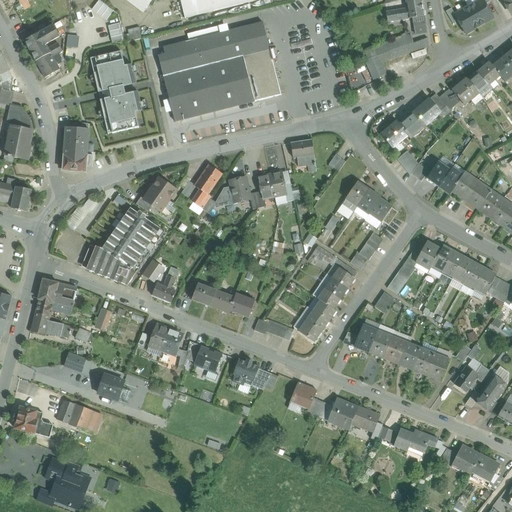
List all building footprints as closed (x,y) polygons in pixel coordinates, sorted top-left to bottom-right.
[(20,0),(19,1),(24,10),(31,6),(27,0),(20,0)] [(125,0),(143,13),(152,0),(125,0)] [(180,0),(183,12),(185,19),(186,19),(214,11),(214,12),(244,4),(242,0),(180,0)] [(405,0),(407,9),(386,12),(388,22),(413,18),(424,17),(421,0),(405,0)] [(480,0),(468,7),(480,26),(493,19),(485,5),(482,0),(480,0)] [(511,0),(502,0),(511,14),(511,12),(511,0)] [(100,1),(92,10),(106,22),(114,12),(100,1)] [(480,26),(468,7),(455,15),(458,21),(466,34),(480,26)] [(455,15),(451,9),(446,12),(453,24),(458,21),(455,15)] [(424,17),(413,18),(416,35),(427,33),(424,17)] [(189,42),(163,48),(164,49),(165,55),(161,56),(158,57),(169,100),(172,111),(175,122),(258,101),(246,56),(270,50),(263,23),(229,31),(223,33),(189,42)] [(120,24),(108,26),(112,44),(124,41),(122,33),(120,24)] [(53,26),(25,42),(45,78),(60,70),(53,57),(62,51),(58,44),(48,49),(46,45),(60,37),(53,26)] [(188,35),(189,42),(223,33),(221,26),(188,35)] [(139,28),(133,29),(136,41),(142,39),(139,28)] [(133,29),(128,30),(130,42),(136,41),(133,29)] [(128,31),(122,33),(124,41),(125,43),(130,42),(128,31)] [(66,47),(77,49),(79,37),(68,36),(66,47)] [(411,36),(386,44),(389,52),(413,44),(411,36)] [(413,44),(389,52),(392,60),(429,47),(428,39),(413,44)] [(386,44),(374,48),(377,56),(389,52),(386,44)] [(282,95),(270,50),(246,56),(258,101),(282,95)] [(109,119),(113,134),(139,128),(136,113),(143,112),(138,92),(126,95),(124,87),(136,85),(132,65),(125,67),(121,52),(95,58),(98,73),(94,74),(99,93),(103,92),(104,96),(105,100),(100,101),(105,120),(109,119)] [(389,52),(377,56),(381,64),(392,60),(389,52)] [(0,55),(0,83),(12,85),(13,79),(0,56),(0,55)] [(377,56),(365,60),(374,80),(386,75),(381,64),(377,56)] [(493,67),(500,76),(505,82),(511,76),(510,75),(511,73),(511,62),(506,56),(493,67)] [(490,63),(479,72),(489,85),(495,80),(500,76),(493,67),(490,63)] [(489,85),(479,72),(468,81),(478,94),(489,85)] [(467,79),(452,91),(464,106),(471,100),(478,94),(468,81),(467,79)] [(495,80),(489,85),(494,90),(500,85),(495,80)] [(0,83),(0,89),(1,90),(11,92),(11,91),(12,85),(0,83)] [(482,99),(494,90),(489,85),(478,94),(482,99)] [(11,92),(1,90),(0,95),(0,104),(11,107),(11,106),(14,92),(11,91),(11,92)] [(440,99),(446,106),(449,110),(459,102),(449,90),(440,99)] [(483,99),(482,99),(478,94),(471,100),(476,105),(483,99)] [(446,106),(440,99),(437,95),(432,99),(442,110),(446,106)] [(430,99),(414,112),(425,125),(426,125),(434,118),(435,119),(442,113),(440,112),(442,110),(432,99),(430,100),(430,99)] [(167,113),(172,111),(169,100),(164,102),(167,113)] [(11,106),(11,107),(10,112),(9,112),(7,122),(11,127),(5,155),(0,154),(0,160),(13,164),(14,158),(29,161),(32,148),(29,148),(32,131),(28,130),(30,122),(21,109),(11,106)] [(399,125),(408,136),(411,139),(410,138),(418,131),(419,132),(426,126),(426,125),(425,125),(414,112),(399,125)] [(408,136),(399,125),(397,122),(381,135),(392,148),(395,146),(401,141),(401,142),(408,136)] [(65,151),(87,152),(88,142),(89,130),(80,129),(66,128),(65,151)] [(312,141),(291,144),(293,158),(297,158),(314,155),(312,141)] [(401,141),(395,146),(400,151),(406,147),(401,142),(401,141)] [(494,161),(506,157),(502,148),(491,152),(494,161)] [(87,152),(65,151),(63,171),(86,173),(86,167),(87,155),(87,152)] [(407,152),(398,160),(402,165),(411,157),(407,152)] [(314,155),(297,158),(298,162),(305,167),(316,165),(314,155)] [(341,159),(336,155),(329,165),(334,168),(341,159)] [(411,157),(402,165),(406,169),(415,161),(411,157)] [(341,159),(334,168),(339,172),(346,162),(341,159)] [(415,161),(406,169),(411,176),(412,175),(418,165),(415,161)] [(438,162),(427,179),(439,188),(451,171),(438,162)] [(195,186),(194,187),(196,188),(200,190),(208,196),(208,195),(222,175),(209,165),(195,186)] [(418,165),(412,175),(417,179),(423,169),(418,165)] [(423,169),(417,179),(422,182),(428,172),(423,169)] [(461,178),(451,171),(439,188),(450,195),(452,192),(461,178)] [(282,173),(270,176),(275,197),(286,195),(284,185),(282,173)] [(478,185),(463,175),(461,178),(452,192),(466,202),(478,185)] [(191,180),(186,176),(179,186),(184,189),(191,180)] [(270,176),(258,178),(261,192),(263,200),(264,199),(275,197),(270,176)] [(246,178),(230,181),(232,188),(224,189),(216,205),(216,208),(250,200),(251,200),(249,194),(246,178)] [(176,191),(159,179),(152,189),(169,201),(176,191)] [(7,186),(0,183),(0,201),(13,204),(16,187),(15,187),(7,186)] [(194,187),(195,186),(189,183),(182,194),(189,198),(196,188),(194,187)] [(357,183),(342,204),(347,208),(351,202),(358,207),(369,191),(357,183)] [(286,195),(288,202),(294,201),(290,184),(284,185),(286,195)] [(478,185),(466,202),(478,210),(490,194),(478,185)] [(32,191),(16,187),(13,204),(11,209),(27,212),(32,191)] [(169,201),(152,189),(144,200),(152,206),(161,212),(169,201)] [(200,190),(192,202),(203,210),(210,200),(212,198),(208,195),(208,196),(200,190)] [(380,199),(369,191),(358,207),(369,215),(380,199)] [(261,192),(255,193),(259,209),(266,207),(264,199),(263,200),(261,192)] [(255,193),(249,194),(251,200),(250,200),(252,210),(259,209),(255,193)] [(490,194),(478,210),(491,219),(502,202),(490,194)] [(286,195),(275,197),(277,206),(288,202),(286,195)] [(80,206),(65,225),(74,232),(96,203),(90,198),(83,208),(80,206)] [(144,200),(141,198),(136,205),(148,213),(152,206),(144,200)] [(392,207),(380,199),(369,215),(381,223),(392,207)] [(210,200),(203,210),(208,213),(215,203),(210,200)] [(203,210),(192,202),(188,208),(200,216),(203,210)] [(358,207),(351,202),(347,208),(354,213),(358,207)] [(511,214),(511,209),(502,202),(491,219),(503,228),(511,214)] [(398,213),(392,208),(382,222),(389,227),(398,213)] [(164,232),(131,209),(126,216),(159,239),(164,232)] [(511,214),(503,228),(511,233),(511,214)] [(159,239),(126,216),(121,223),(155,246),(159,239)] [(333,216),(326,227),(332,230),(339,220),(333,216)] [(61,223),(57,229),(62,233),(66,226),(61,223)] [(155,246),(121,223),(117,230),(150,253),(155,246)] [(150,253),(117,230),(112,236),(145,259),(150,253)] [(304,243),(312,247),(317,238),(309,233),(304,243)] [(383,241),(373,234),(369,240),(379,247),(383,241)] [(145,259),(112,236),(107,243),(141,266),(145,259)] [(422,239),(409,258),(416,262),(427,243),(422,239)] [(379,247),(369,240),(366,245),(375,252),(379,247)] [(272,251),(283,254),(286,244),(275,241),(272,251)] [(141,266),(107,243),(102,250),(103,250),(116,260),(136,273),(141,266)] [(441,251),(427,243),(416,262),(416,263),(418,261),(431,268),(432,266),(441,251)] [(375,252),(366,245),(362,250),(372,256),(375,252)] [(318,246),(314,253),(318,256),(330,264),(335,258),(318,246)] [(93,255),(96,249),(91,247),(83,267),(88,269),(91,261),(89,260),(91,254),(93,255)] [(454,252),(443,247),(441,251),(432,266),(443,272),(454,252)] [(107,278),(116,260),(103,250),(102,250),(96,248),(96,249),(93,255),(91,254),(89,260),(91,261),(88,269),(87,270),(107,278)] [(372,256),(362,250),(359,254),(359,255),(367,260),(367,261),(369,262),(372,256)] [(454,252),(443,272),(454,278),(464,258),(454,252)] [(318,256),(314,253),(307,262),(312,265),(318,256)] [(367,260),(359,255),(359,254),(357,253),(354,258),(364,265),(367,261),(367,260)] [(364,265),(354,258),(350,264),(360,271),(364,265)] [(416,262),(409,258),(404,264),(414,271),(417,267),(414,265),(416,263),(416,262)] [(475,264),(464,258),(454,278),(459,281),(464,284),(475,264)] [(116,260),(107,278),(118,283),(127,286),(136,274),(136,273),(116,260)] [(347,266),(338,260),(334,265),(339,269),(339,268),(343,271),(347,266)] [(153,261),(142,275),(153,283),(163,268),(153,261)] [(414,271),(404,264),(401,269),(411,276),(414,271)] [(475,264),(464,284),(475,289),(485,270),(475,264)] [(339,269),(334,265),(327,275),(332,279),(339,269)] [(347,266),(343,271),(354,279),(358,273),(347,266)] [(443,272),(432,266),(431,268),(428,274),(439,280),(443,272)] [(179,271),(171,268),(168,276),(176,279),(176,278),(177,279),(179,275),(178,274),(179,271)] [(343,271),(339,268),(339,269),(332,279),(348,290),(355,279),(354,279),(343,271)] [(411,276),(401,269),(398,274),(407,281),(411,276)] [(485,270),(475,289),(485,295),(489,288),(495,277),(496,276),(485,270)] [(407,281),(398,274),(394,279),(404,286),(407,281)] [(320,285),(325,289),(332,279),(327,275),(320,285)] [(176,279),(168,276),(164,287),(172,290),(176,279)] [(495,277),(489,288),(495,291),(500,280),(495,277)] [(459,281),(454,278),(449,285),(460,291),(464,284),(459,281)] [(348,290),(332,279),(325,289),(341,300),(348,290)] [(404,286),(394,279),(391,284),(401,291),(404,286)] [(77,289),(58,284),(43,280),(39,300),(72,308),(77,289)] [(500,280),(495,291),(500,294),(506,283),(500,280)] [(511,286),(506,283),(500,294),(505,297),(511,286)] [(164,287),(157,284),(152,296),(171,304),(176,292),(172,290),(164,287)] [(217,291),(198,284),(192,300),(211,307),(217,291)] [(401,291),(391,284),(387,289),(397,296),(401,291)] [(464,284),(460,291),(471,297),(475,289),(464,284)] [(318,300),(325,289),(320,285),(312,296),(315,297),(318,300)] [(341,300),(325,289),(318,300),(320,301),(333,310),(334,310),(341,300)] [(235,298),(217,291),(211,307),(229,314),(236,295),(236,294),(235,298)] [(12,297),(0,293),(0,318),(6,320),(12,297)] [(394,300),(384,293),(381,298),(391,305),(394,300)] [(255,302),(236,295),(229,314),(230,314),(231,312),(249,318),(255,302)] [(320,301),(318,300),(315,297),(308,308),(313,311),(320,301)] [(391,305),(381,298),(378,303),(387,309),(391,305)] [(72,308),(39,300),(36,313),(50,317),(53,308),(71,313),(72,308)] [(333,310),(320,301),(313,311),(329,322),(336,312),(334,310),(333,310)] [(387,309),(378,303),(374,308),(384,314),(387,309)] [(306,322),(313,311),(308,308),(301,318),(306,322)] [(384,314),(374,308),(370,314),(380,320),(384,314)] [(108,311),(103,309),(98,320),(104,322),(108,311)] [(103,324),(101,330),(105,332),(112,313),(108,311),(104,322),(103,324)] [(329,322),(313,311),(306,322),(322,332),(329,322)] [(36,313),(35,313),(31,332),(46,336),(49,322),(50,317),(36,313)] [(306,322),(301,318),(293,328),(299,332),(306,322)] [(264,322),(259,320),(254,331),(260,333),(264,322)] [(276,324),(270,321),(269,324),(270,324),(266,333),(267,333),(272,335),(276,324)] [(64,325),(49,322),(46,336),(47,334),(61,337),(64,325)] [(269,324),(264,322),(260,333),(266,336),(267,333),(266,333),(270,324),(269,324)] [(322,332),(306,322),(299,332),(314,343),(322,332)] [(282,326),(276,324),(272,335),(277,337),(282,326)] [(71,327),(64,325),(61,337),(68,339),(71,327)] [(170,331),(157,326),(149,346),(162,351),(170,331)] [(288,328),(282,326),(277,337),(283,339),(288,328)] [(378,332),(363,326),(354,348),(369,353),(377,334),(378,332)] [(377,334),(391,340),(395,332),(380,326),(378,332),(377,334)] [(511,337),(511,331),(506,327),(506,328),(506,327),(503,331),(511,338),(511,337)] [(294,331),(288,328),(283,339),(290,342),(294,331)] [(91,333),(79,329),(75,339),(86,343),(91,333)] [(183,335),(170,331),(162,351),(180,358),(182,351),(178,349),(183,335)] [(468,334),(471,342),(478,340),(475,331),(468,334)] [(409,338),(395,332),(391,340),(406,346),(409,338)] [(148,336),(143,334),(138,345),(144,347),(148,336)] [(391,340),(377,334),(369,353),(384,359),(391,340)] [(406,346),(391,340),(384,359),(398,365),(406,346)] [(201,347),(190,342),(188,352),(186,360),(195,363),(201,347)] [(420,352),(406,346),(398,365),(413,371),(420,352)] [(464,346),(456,358),(463,363),(467,357),(471,351),(464,346)] [(214,353),(209,351),(209,350),(201,347),(195,363),(194,366),(215,374),(223,355),(215,352),(214,353)] [(471,351),(467,357),(472,360),(473,361),(480,351),(474,347),(471,351)] [(438,349),(435,358),(449,363),(453,355),(438,349)] [(188,352),(182,351),(180,358),(178,368),(184,370),(186,360),(188,352)] [(435,358),(420,352),(413,371),(427,376),(435,358)] [(86,359),(70,354),(65,367),(81,373),(86,359)] [(467,367),(470,363),(472,360),(467,357),(463,363),(462,364),(467,367)] [(449,363),(435,358),(427,376),(442,382),(449,363)] [(246,363),(239,360),(233,375),(235,376),(233,382),(243,386),(244,386),(250,388),(251,386),(253,382),(253,383),(258,369),(259,368),(252,365),(253,362),(247,360),(246,363)] [(473,361),(472,360),(470,363),(467,367),(478,375),(481,371),(483,368),(473,361)] [(467,367),(454,385),(466,393),(469,388),(472,390),(476,385),(473,383),(478,376),(478,375),(467,367)] [(272,375),(258,369),(253,383),(253,382),(251,386),(252,387),(252,386),(263,391),(265,388),(272,375)] [(278,377),(272,375),(265,388),(272,391),(278,377)] [(124,382),(105,376),(99,394),(117,401),(124,382)] [(480,396),(475,403),(488,412),(507,386),(494,377),(480,396)] [(316,392),(299,384),(299,383),(298,383),(291,401),(302,406),(309,408),(307,412),(308,412),(313,399),(317,391),(316,391),(316,392)] [(119,401),(128,403),(132,391),(123,389),(119,401)] [(442,399),(449,402),(453,393),(446,390),(442,399)] [(475,392),(466,405),(471,409),(475,403),(480,396),(475,392)] [(93,405),(66,395),(64,401),(91,411),(93,405)] [(325,404),(313,399),(308,412),(319,417),(325,404)] [(358,408),(337,399),(332,410),(328,422),(349,430),(352,424),(358,408)] [(91,411),(64,401),(57,420),(68,425),(93,435),(101,415),(91,411)] [(302,406),(291,401),(288,409),(299,413),(302,406)] [(511,407),(506,403),(497,417),(511,425),(511,407)] [(331,406),(326,404),(319,417),(318,418),(328,422),(332,410),(330,409),(331,406)] [(103,409),(93,405),(91,411),(101,415),(103,409)] [(43,414),(20,408),(18,415),(15,415),(13,421),(17,422),(15,429),(34,434),(50,438),(53,426),(43,423),(42,420),(43,414)] [(380,417),(358,408),(352,424),(373,433),(374,433),(377,423),(380,417)] [(383,425),(377,423),(374,433),(373,433),(371,439),(376,442),(378,438),(383,427),(383,425)] [(394,432),(383,427),(378,438),(389,443),(390,443),(394,432)] [(409,448),(414,434),(401,429),(399,434),(394,432),(390,443),(389,443),(388,445),(407,452),(409,448)] [(414,434),(409,448),(414,450),(413,451),(422,455),(423,454),(424,454),(427,445),(435,448),(439,450),(443,446),(444,443),(438,441),(438,439),(415,430),(414,434)] [(208,445),(220,450),(222,444),(210,440),(208,445)] [(443,446),(439,450),(435,456),(440,460),(441,459),(447,450),(447,449),(443,446)] [(481,456),(462,447),(458,455),(454,463),(461,466),(460,468),(471,474),(472,472),(481,456)] [(458,455),(447,450),(441,459),(453,466),(454,463),(458,455)] [(499,466),(481,456),(472,472),(474,473),(482,478),(491,482),(499,466)] [(67,467),(77,470),(80,472),(83,463),(70,458),(67,465),(67,467)] [(67,465),(53,460),(46,478),(56,482),(58,479),(63,481),(59,492),(53,490),(52,494),(56,496),(55,501),(79,510),(83,497),(77,495),(79,489),(86,492),(90,479),(81,476),(81,478),(75,476),(77,470),(67,467),(67,465)] [(479,483),(482,478),(474,473),(471,479),(479,483)] [(489,489),(494,493),(504,480),(499,477),(489,489)] [(117,494),(121,483),(111,479),(106,490),(117,494)] [(56,496),(52,494),(41,490),(37,501),(52,506),(55,501),(56,496)] [(458,502),(454,508),(460,511),(463,511),(466,506),(458,502)]
